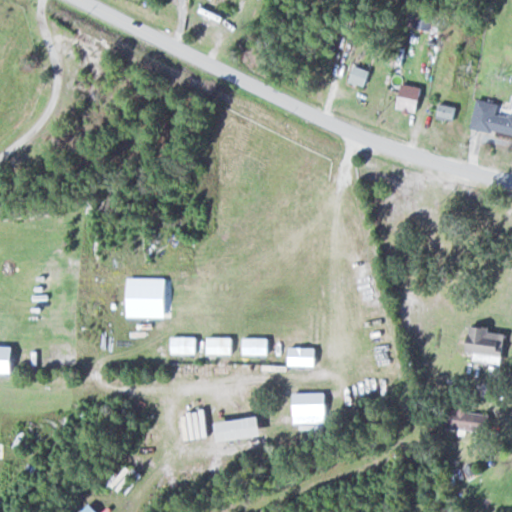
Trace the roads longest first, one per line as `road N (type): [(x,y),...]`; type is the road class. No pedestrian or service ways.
road 1 (track): [(212,62),(123,483),(0,440)]
road 2 (residential): [(88,0),(362,140),(511,174)]
